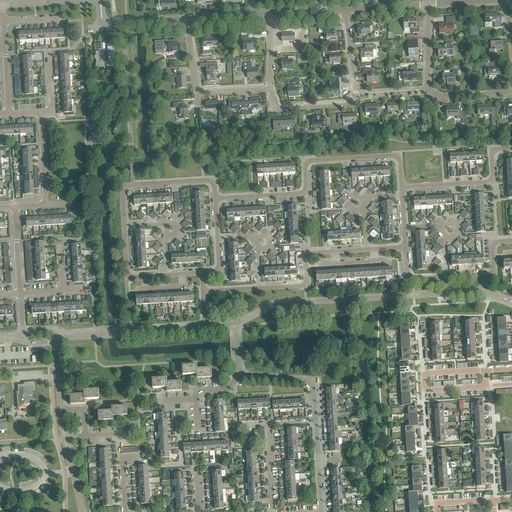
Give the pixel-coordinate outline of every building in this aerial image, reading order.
[(501,21),(499,21),(499,13),(494,14),(492,14),(485,14),(486,23),(494,22),(494,28),(501,27),(501,21)] [(448,23),(439,23),(439,33),(440,33),(446,32),(446,33),(453,32),(453,25),(455,25),(455,16),(447,17),(448,17),(448,23)] [(403,19),(404,28),(412,28),(412,33),(419,32),(419,27),(416,27),(416,18),(403,19)] [(358,34),(359,37),(364,37),(364,34),(370,34),(369,26),(372,26),(372,21),(365,22),(365,25),(358,26),(358,34)] [(328,42),(328,47),(335,46),(335,42),(336,42),(336,39),(337,39),(337,30),(333,31),(333,32),(330,32),(330,34),(326,34),(326,42),(328,42)] [(282,39),(282,42),(295,41),(294,33),(282,34),(282,38),(281,38),(281,39),(282,39)] [(244,41),(244,50),(256,49),(256,40),(249,41),(248,36),(249,36),(241,36),(241,41),(244,41)] [(499,40),(496,41),(496,37),(487,37),(487,42),(491,42),(491,49),(489,50),(490,53),(494,53),(494,50),(496,50),(496,49),(502,49),(502,40),(501,40),(499,40)] [(202,39),(203,47),(218,46),(217,38),(202,39)] [(175,40),(154,42),(155,54),(163,53),(163,49),(168,49),(168,53),(181,52),(180,44),(175,44),(175,40)] [(408,40),(409,57),(418,56),(417,42),(411,42),(411,40),(408,40)] [(443,58),(443,57),(444,55),(452,55),(452,44),(454,44),(453,40),(446,40),(446,46),(443,46),(438,46),(438,48),(438,49),(439,49),(439,51),(438,51),(438,54),(438,55),(438,57),(438,58),(439,58),(441,58),(442,58),(443,58)] [(104,52),(105,51),(105,45),(102,45),(102,43),(94,43),(95,50),(96,56),(95,56),(95,59),(96,59),(96,63),(96,67),(105,67),(104,52)] [(105,44),(105,45),(105,51),(108,51),(108,61),(107,61),(107,67),(115,66),(114,44),(105,44)] [(361,49),(361,58),(373,57),(372,50),(375,50),(375,45),(368,45),(369,49),(361,49)] [(324,52),(325,63),(340,62),(339,54),(331,55),(331,51),(324,52)] [(281,64),(282,69),(293,68),(292,60),(294,59),(294,56),(288,57),(288,60),(281,60),(281,64)] [(216,81),(215,73),(218,73),(217,63),(204,64),(205,67),(206,67),(207,82),(216,81)] [(243,63),(244,73),(247,73),(248,78),(258,77),(257,69),(252,70),(251,63),(243,63)] [(485,64),(485,70),(484,70),(485,76),(499,75),(499,67),(492,67),(492,64),(485,64)] [(402,72),(403,81),(409,80),(412,80),(416,80),(416,72),(417,72),(417,66),(411,66),(410,66),(411,72),(402,72)] [(454,78),(457,78),(457,69),(453,69),(453,73),(448,74),(448,67),(444,67),(444,71),(445,71),(445,74),(442,74),(442,79),(443,79),(443,83),(447,83),(447,87),(455,87),(454,78)] [(370,69),(363,69),(364,72),(362,73),(363,78),(367,78),(368,82),(378,81),(378,73),(374,73),(374,71),(371,71),(370,69)] [(177,77),(178,88),(186,88),(185,76),(181,76),(181,72),(174,73),(174,77),(177,77)] [(330,92),(339,92),(339,78),(329,78),(330,92)] [(288,88),(288,91),(285,92),(285,96),(288,95),(288,96),(298,96),(298,91),(302,91),(301,85),(293,85),(294,88),(288,88)] [(251,102),(244,102),(245,115),(252,115),(252,112),(254,108),(258,108),(257,102),(261,102),(260,98),(251,99),(251,102)] [(245,115),(244,102),(238,103),(238,99),(228,100),(228,104),(232,103),(232,106),(229,107),(229,110),(235,110),(239,112),(239,116),(245,115)] [(223,110),(223,103),(220,104),(219,101),(206,102),(206,109),(220,108),(220,111),(223,110)] [(179,116),(180,119),(188,119),(187,105),(184,106),(184,102),(172,103),(173,108),(179,107),(179,116)] [(404,107),(404,114),(408,114),(408,111),(422,110),(421,106),(418,106),(418,102),(407,103),(408,107),(404,107)] [(397,103),(394,103),(390,104),(390,103),(387,104),(387,103),(387,111),(390,111),(391,111),(394,111),(395,111),(397,111),(398,114),(401,114),(401,104),(397,104),(397,103)] [(378,114),(382,114),(382,107),(378,108),(378,104),(373,104),(373,105),(370,105),(370,104),(365,105),(365,110),(365,113),(365,115),(366,115),(366,116),(370,116),(369,113),(378,112),(378,114)] [(508,104),(503,104),(503,111),(504,113),(507,113),(507,116),(511,115),(511,104),(508,105),(508,104)] [(485,106),(478,106),(478,114),(479,114),(479,117),(480,118),(482,118),(483,116),(483,114),(491,114),(491,116),(491,122),(496,121),(496,116),(495,107),(495,108),(491,108),(491,105),(486,106),(485,106)] [(72,106),(63,106),(63,113),(67,113),(67,116),(74,115),(74,112),(72,112),(72,106)] [(466,119),(465,112),(458,113),(458,107),(450,108),(449,107),(447,108),(446,108),(446,109),(444,110),(446,114),(446,116),(451,115),(451,116),(456,116),(456,119),(460,118),(460,119),(462,119),(463,122),(466,122),(466,119)] [(338,114),(338,124),(343,123),(346,123),(348,123),(349,123),(352,123),(356,122),(356,123),(355,113),(338,114)] [(327,120),(323,120),(323,116),(313,117),(313,125),(323,124),(323,127),(327,127),(327,120)] [(293,117),(289,117),(276,118),(276,119),(273,119),(273,118),(273,130),(281,130),(280,128),(294,127),(293,117)] [(33,188),(24,188),(25,194),(24,194),(25,195),(22,195),(23,199),(34,198),(33,188)] [(234,218),(233,209),(224,210),(224,216),(227,215),(227,218),(234,218)] [(33,226),(33,217),(27,218),(26,218),(23,218),(24,226),(27,226),(27,227),(33,226)] [(334,240),(334,232),(327,232),(327,230),(324,231),(324,237),(327,236),(328,241),(334,240)] [(197,253),(197,262),(206,262),(206,250),(196,251),(197,253)] [(250,257),(248,259),(252,263),(254,261),(256,259),(252,255),(250,257)] [(82,276),(74,276),(74,283),(75,286),(83,286),(83,282),(82,276)] [(196,374),(197,378),(210,377),(209,368),(197,369),(197,364),(183,365),(184,375),(196,374)] [(166,388),(167,392),(180,391),(179,381),(167,382),(167,378),(153,379),(154,388),(166,388)] [(39,400),(38,390),(35,391),(34,385),(34,382),(23,383),(23,384),(17,385),(18,394),(16,395),(17,408),(19,408),(25,408),(25,404),(26,404),(32,404),(32,400),(39,400)] [(72,395),(72,405),(85,404),(85,400),(98,399),(97,389),(84,390),(84,394),(72,395)] [(99,411),(100,421),(113,420),(113,416),(125,415),(125,406),(112,406),(112,411),(99,411)] [(174,474),(175,480),(184,479),(183,473),(180,473),(180,470),(174,470),(174,473),(174,474)]
